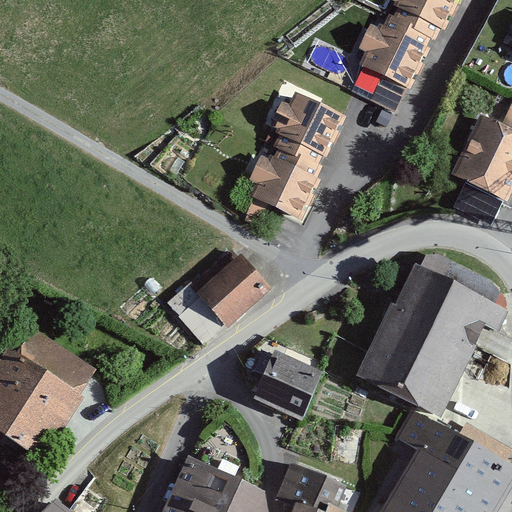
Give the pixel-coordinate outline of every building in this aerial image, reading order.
[(409,90),(456,0),(392,0),(359,65),(383,77),(370,100),(393,113),(406,89),(409,90)] [(302,224),(349,116),(293,91),(246,200),(302,224)] [(511,106),(503,127),(478,116),(450,178),(510,204),(511,198),(511,106)] [(201,347),(271,293),(237,248),(167,302),(201,347)] [(503,303),(417,261),(361,376),(447,418),(503,303)] [(255,401),(303,423),(327,373),(279,351),(255,401)] [(0,431),(50,459),(86,393),(10,352),(0,370),(0,431)] [(484,511),(496,511),(511,486),(511,475),(414,417),(401,439),(423,452),(387,511),(483,511),(484,511)] [(350,511),(342,507),(350,484),(293,462),(280,501),(299,509),(297,511),(350,511)] [(263,511),(261,502),(192,472),(174,511),(263,511)]
